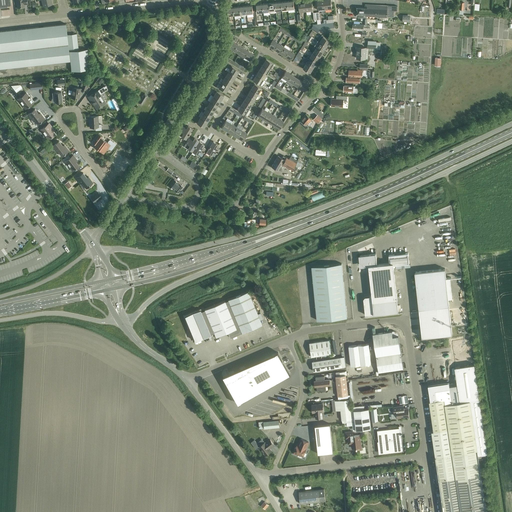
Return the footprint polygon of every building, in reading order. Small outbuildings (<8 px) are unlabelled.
[(317,0),(319,10),(325,10),(324,0),(317,0)] [(365,8),(365,15),(367,15),(394,16),(394,11),(397,11),(397,6),(394,6),(389,5),(389,6),(387,6),(387,5),(365,4),(365,8)] [(365,15),(365,8),(357,7),(357,15),(357,17),(358,17),(367,18),(367,15),(365,15)] [(0,68),(70,61),(70,60),(70,61),(71,66),(71,71),(90,69),(88,49),(69,51),(69,50),(78,49),(76,34),(67,35),(66,24),(0,31),(0,68)] [(318,32),(320,29),(319,24),(313,24),(311,28),(318,32)] [(322,35),(318,40),(320,42),(327,46),(330,41),(323,36),(322,35)] [(233,50),(237,44),(231,40),(227,46),(233,50)] [(275,49),(278,43),(273,40),(269,45),(275,49)] [(318,40),(315,46),(317,47),(324,51),(327,46),(320,42),(318,40)] [(280,52),(284,47),(278,43),(275,49),(280,52)] [(239,53),(242,47),(237,44),(233,50),(239,53)] [(284,47),(280,52),(286,56),(289,50),(291,48),(285,44),(284,47)] [(244,57),(248,50),(242,47),(239,53),(244,57)] [(320,56),(324,51),(317,47),(313,52),(320,56)] [(357,58),(365,59),(366,47),(358,47),(358,53),(357,53),(357,58)] [(248,50),(244,57),(250,60),(253,54),(248,50)] [(289,50),(286,56),(291,59),(295,54),(289,50)] [(317,62),(320,56),(313,52),(310,57),(317,62)] [(308,56),(305,61),(307,62),(314,67),(317,62),(310,57),(308,56)] [(262,64),(270,69),(273,63),(266,59),(262,64)] [(310,72),(314,67),(307,62),(303,68),(310,72)] [(266,74),(270,69),(262,64),(259,69),(266,74)] [(226,67),(225,69),(228,71),(235,76),(239,70),(231,66),(229,69),(226,67)] [(263,79),(266,74),(259,69),(256,75),(263,79)] [(232,81),(235,76),(228,71),(225,77),(232,81)] [(290,76),(291,74),(285,71),(281,77),(287,80),(290,76)] [(293,84),(296,77),(291,74),(290,76),(287,80),(293,84)] [(260,85),(263,79),(256,75),(253,80),(260,85)] [(221,79),(220,81),(222,82),(229,86),(232,81),(225,77),(223,80),(221,79)] [(298,87),(302,81),(296,77),(293,84),(298,87)] [(302,81),(298,87),(304,90),(307,84),(302,81)] [(226,92),(229,86),(222,82),(220,85),(218,84),(216,87),(218,88),(218,87),(226,92)] [(251,89),(258,94),(261,88),(254,84),(251,89)] [(71,98),(79,99),(80,88),(73,87),(71,98)] [(100,94),(102,92),(100,89),(97,91),(88,97),(91,102),(92,101),(97,108),(99,107),(100,108),(103,106),(103,104),(105,103),(105,102),(104,100),(103,100),(100,94)] [(255,99),(258,94),(251,89),(247,94),(255,99)] [(213,96),(220,101),(223,95),(216,91),(213,96)] [(53,98),(51,99),(52,101),(53,103),(55,103),(62,102),(61,92),(54,93),(52,93),(53,98)] [(26,93),(18,99),(24,107),(27,105),(28,106),(32,103),(33,102),(28,96),(26,93)] [(138,103),(141,105),(147,95),(144,93),(138,103)] [(252,104),(255,99),(247,94),(244,99),(252,104)] [(269,94),(267,97),(276,103),(278,101),(269,94)] [(343,99),(347,100),(347,96),(337,95),(337,99),(332,98),(331,106),(343,107),(343,99)] [(217,106),(220,101),(213,96),(210,102),(217,106)] [(248,109),(252,104),(244,99),(241,105),(248,109)] [(214,111),(217,106),(210,102),(206,107),(214,111)] [(245,114),(248,109),(241,105),(238,110),(245,114)] [(210,117),(214,111),(206,107),(203,112),(210,117)] [(263,119),(268,112),(262,108),(258,116),(263,119)] [(40,113),(38,114),(34,109),(27,114),(32,120),(31,120),(35,125),(44,118),(40,113)] [(207,122),(210,117),(203,112),(200,117),(207,122)] [(268,122),(273,115),(268,112),(263,119),(268,122)] [(305,114),(300,120),(304,123),(303,124),(307,128),(309,125),(313,122),(311,120),(312,119),(306,114),(306,113),(305,114)] [(313,119),(318,123),(322,119),(321,118),(323,116),(319,113),(313,119)] [(274,125),(278,118),(273,115),(268,122),(274,125)] [(101,124),(98,125),(98,116),(89,116),(90,128),(95,127),(95,130),(102,130),(101,124)] [(204,127),(207,122),(200,117),(197,123),(204,127)] [(278,118),(274,125),(279,129),(284,122),(278,118)] [(227,131),(231,124),(225,120),(221,127),(227,131)] [(50,135),(51,137),(55,134),(50,127),(51,126),(49,123),(41,129),(47,138),(50,135)] [(232,134),(236,127),(231,124),(227,131),(232,134)] [(186,139),(192,129),(187,126),(186,128),(182,126),(179,131),(183,133),(181,136),(186,139)] [(237,137),(241,130),(236,127),(232,134),(237,137)] [(241,130),(237,137),(242,140),(247,133),(241,130)] [(110,140),(107,143),(101,138),(102,137),(99,134),(93,143),(96,145),(94,147),(103,154),(108,148),(111,150),(116,144),(110,140)] [(192,151),(199,141),(194,138),(193,141),(189,138),(185,143),(189,146),(187,149),(192,151)] [(64,145),(63,146),(59,141),(52,146),(56,152),(58,150),(62,156),(68,151),(64,145)] [(199,141),(192,151),(197,154),(199,151),(203,154),(206,149),(202,146),(204,144),(199,141)] [(213,152),(217,154),(220,149),(216,147),(218,144),(213,141),(206,152),(211,155),(213,152)] [(109,169),(116,173),(122,163),(117,160),(120,155),(117,153),(112,160),(114,161),(109,169)] [(74,167),(75,169),(79,166),(74,159),(75,158),(73,155),(65,161),(71,169),(74,167)] [(290,157),(289,159),(286,157),(283,155),(281,158),(278,155),(271,166),(277,170),(281,163),(292,170),(297,161),(294,159),(295,157),(292,155),(291,157),(290,157)] [(122,163),(116,173),(121,176),(126,169),(128,171),(131,166),(128,164),(127,166),(122,163)] [(168,168),(166,171),(174,177),(176,174),(168,168)] [(88,177),(87,178),(83,173),(76,178),(80,183),(82,182),(86,188),(93,182),(88,177)] [(173,189),(179,193),(183,186),(174,179),(169,186),(172,189),(173,189)] [(102,198),(97,192),(91,197),(95,203),(102,198)] [(254,226),(258,227),(258,224),(251,223),(252,219),(244,219),(244,226),(254,227),(254,226)] [(376,254),(359,256),(359,262),(360,262),(360,264),(362,266),(364,265),(365,266),(368,265),(369,270),(372,296),(365,296),(363,298),(365,315),(374,314),(398,311),(397,299),(393,265),(409,263),(408,253),(389,255),(390,263),(377,264),(376,254)] [(454,256),(449,256),(449,254),(445,254),(445,263),(454,263),(454,256)] [(342,263),(312,266),(317,320),(347,317),(342,263)] [(445,268),(415,272),(422,337),(452,334),(445,268)] [(230,338),(262,324),(248,291),(228,299),(228,300),(225,301),(204,309),(205,310),(201,311),(200,310),(185,316),(188,324),(189,329),(191,328),(192,333),(195,341),(210,335),(210,334),(214,333),(216,337),(228,332),(230,338)] [(270,326),(271,332),(279,330),(276,319),(270,320),(271,326),(270,326)] [(393,332),(392,332),(392,331),(373,333),(378,372),(403,368),(398,335),(398,336),(396,334),(395,333),(394,332),(393,332)] [(423,373),(422,374),(423,376),(423,378),(425,378),(426,378),(427,378),(431,401),(429,401),(434,431),(431,431),(443,511),(486,511),(478,455),(489,454),(478,387),(469,337),(450,340),(453,356),(425,361),(424,362),(424,363),(424,364),(426,372),(423,373)] [(309,343),(311,356),(331,354),(329,340),(309,343)] [(349,346),(351,366),(371,364),(369,344),(349,346)] [(228,375),(228,377),(228,380),(233,394),(234,398),(235,398),(237,403),(249,397),(290,374),(278,352),(272,355),(246,370),(231,374),(228,375)] [(341,357),(312,361),(314,371),(342,367),(341,357)] [(336,376),(338,396),(348,395),(346,375),(336,376)] [(329,379),(325,380),(324,376),(315,377),(316,381),(314,381),(315,385),(316,385),(317,392),(325,391),(325,386),(330,385),(329,379)] [(340,400),(335,401),(336,410),(341,410),(342,420),(342,421),(342,423),(355,422),(354,410),(351,410),(350,399),(340,400)] [(316,418),(322,417),(322,411),(323,411),(322,404),(312,405),(313,413),(315,412),(316,418)] [(408,408),(404,409),(403,405),(393,407),(394,413),(397,413),(397,418),(409,416),(408,408)] [(369,408),(354,410),(355,422),(356,430),(371,428),(369,408)] [(263,422),(264,429),(279,427),(279,420),(263,422)] [(318,454),(333,452),(330,424),(315,425),(318,454)] [(402,433),(400,433),(399,428),(377,430),(380,452),(402,450),(400,434),(402,433)] [(359,435),(353,436),(353,431),(345,432),(346,438),(348,438),(348,444),(352,443),(352,448),(356,448),(356,449),(357,449),(357,450),(361,450),(361,442),(360,442),(359,435)] [(306,449),(305,449),(308,442),(303,439),(300,446),(297,445),(293,453),(297,455),(298,454),(303,456),(306,449)] [(269,448),(274,445),(270,440),(265,444),(264,442),(259,446),(266,455),(271,451),(269,448)] [(311,505),(314,505),(313,502),(325,501),(324,489),(299,492),(300,503),(310,502),(311,505)]
